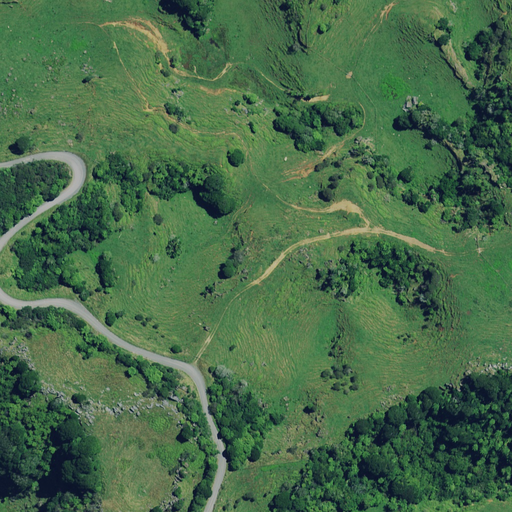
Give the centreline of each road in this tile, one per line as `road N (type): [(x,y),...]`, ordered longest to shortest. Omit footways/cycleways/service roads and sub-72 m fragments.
road 1 (unclassified): [(0,280),(24,297),(64,296),(139,353),(176,362),(194,383),(219,444),(221,478),(209,511)]
road 2 (unclassified): [(0,159),(68,156),(81,169),(75,186),(0,244)]
